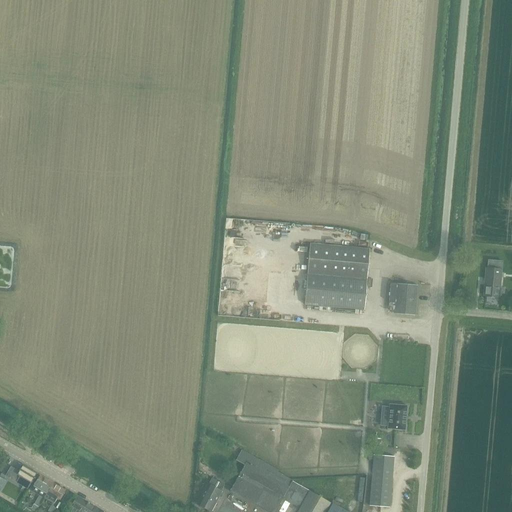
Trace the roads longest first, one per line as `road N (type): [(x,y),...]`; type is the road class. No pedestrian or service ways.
road 1 (unclassified): [(419,511),(464,0)]
road 2 (tertiary): [(113,511),(0,444)]
